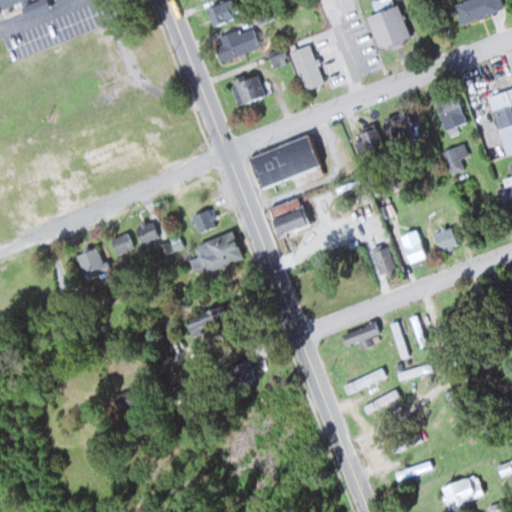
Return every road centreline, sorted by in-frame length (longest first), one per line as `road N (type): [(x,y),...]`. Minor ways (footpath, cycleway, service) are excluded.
road 1 (residential): [(365,511),(166,0)]
road 2 (residential): [(226,151),(511,36)]
road 3 (residential): [(226,151),(0,254)]
road 4 (residential): [(300,333),(511,255)]
